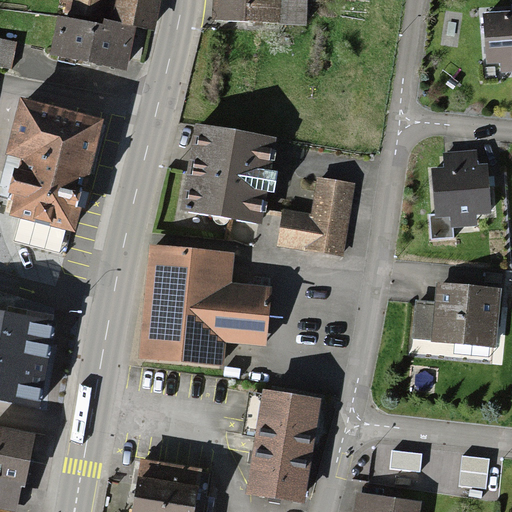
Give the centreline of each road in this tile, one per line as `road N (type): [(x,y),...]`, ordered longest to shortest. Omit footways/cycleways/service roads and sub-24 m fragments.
road 1 (primary): [(182,0),(87,432)]
road 2 (residential): [(349,421),(400,119)]
road 3 (residential): [(349,421),(511,439)]
road 4 (residential): [(400,119),(416,0)]
